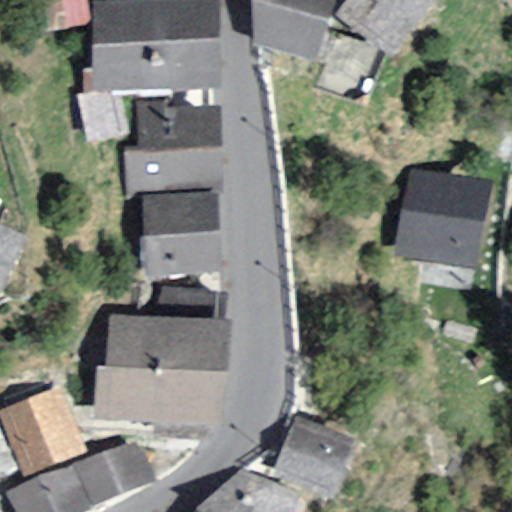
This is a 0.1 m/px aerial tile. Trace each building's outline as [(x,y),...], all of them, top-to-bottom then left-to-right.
[(211,3),(95,0),(93,88),(209,91),(211,3)] [(321,0),(258,0),(254,50),(318,54),(321,0)] [(401,47),(425,0),(355,0),(346,18),(401,47)] [(216,107),(145,107),(144,185),(216,186),(216,107)] [(469,266),(482,178),(418,169),(406,258),(469,266)] [(134,197),(138,267),(217,262),(213,192),(134,197)] [(220,316),(115,308),(105,427),(211,435),(220,316)] [(32,457),(76,442),(57,385),(13,399),(32,457)] [(295,418),(272,469),(323,492),(346,441),(295,418)] [(124,445),(82,462),(99,503),(140,486),(124,445)] [(79,511),(61,463),(12,481),(23,511),(79,511)]
